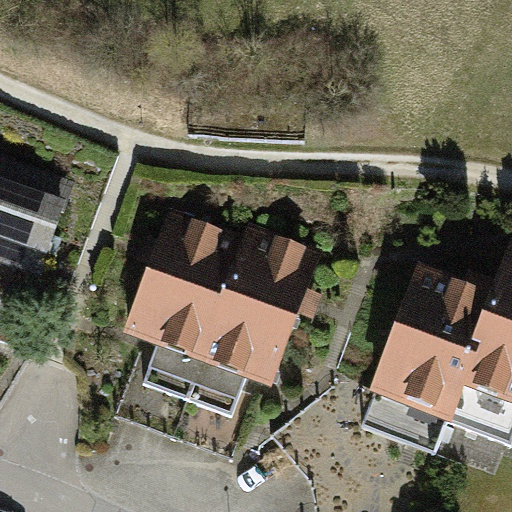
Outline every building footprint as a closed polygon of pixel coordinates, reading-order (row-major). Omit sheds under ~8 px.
[(309,101),(190,94),(187,137),(306,144),(309,101)] [(21,270),(37,276),(66,193),(0,170),(0,249),(25,258),(21,270)] [(188,401),(246,245),(171,217),(130,331),(160,342),(144,385),(188,401)] [(246,245),(188,401),(232,417),(247,375),(271,383),(317,257),(250,233),(246,245)] [(511,254),(510,254),(494,299),(449,423),(511,446),(511,445),(511,254)] [(445,421),(449,423),(494,299),(419,271),(377,386),(449,412),(445,421)]
